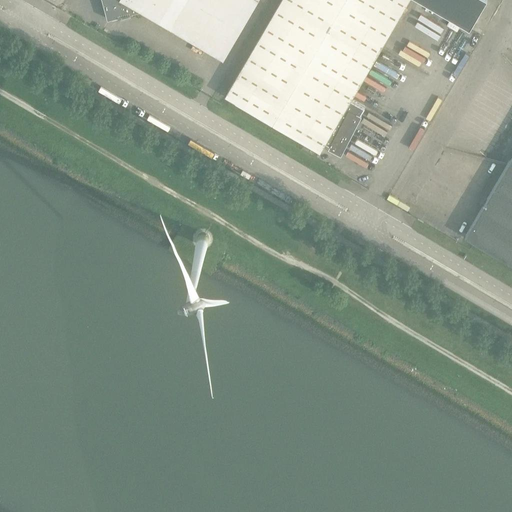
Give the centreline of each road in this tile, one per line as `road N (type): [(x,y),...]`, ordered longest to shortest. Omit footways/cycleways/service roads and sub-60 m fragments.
road 1 (unclassified): [(0,18),(511,319)]
road 2 (unclassified): [(511,297),(6,0)]
